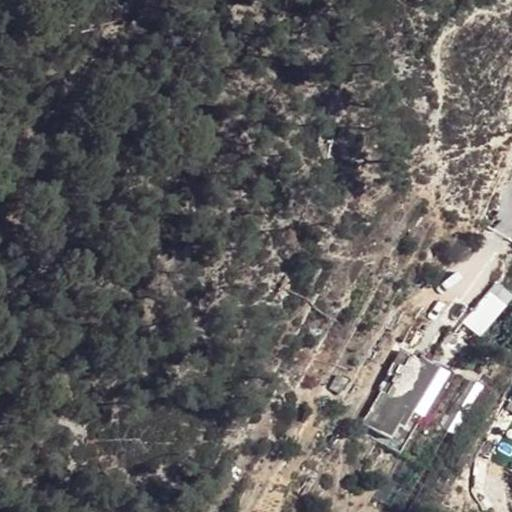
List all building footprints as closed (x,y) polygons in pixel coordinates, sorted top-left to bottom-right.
[(495,279),(462,323),(479,335),(511,292),(495,279)] [(439,376),(404,355),(378,395),(371,392),(352,423),(364,431),(362,436),(392,453),(439,376)] [(466,382),(386,509),(389,511),(400,511),(478,390),(466,382)] [(482,393),(405,511),(419,511),(493,398),(482,393)] [(497,402),(427,511),(445,511),(510,409),(497,402)] [(511,417),(453,511),(468,511),(511,443),(511,417)] [(511,452),(474,511),(490,511),(511,477),(511,452)] [(511,511),(511,489),(497,511),(511,511)]
